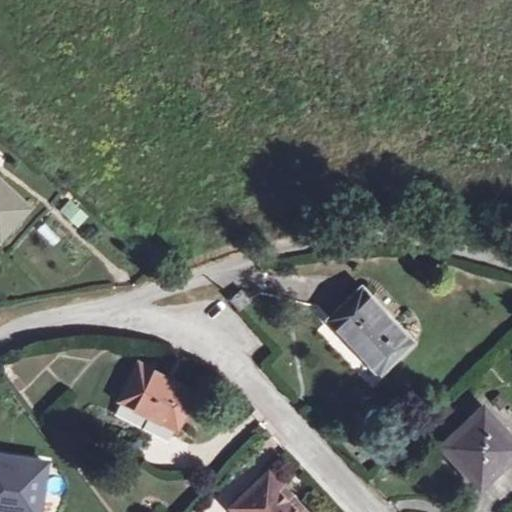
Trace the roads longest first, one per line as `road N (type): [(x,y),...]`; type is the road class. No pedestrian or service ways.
road 1 (unclassified): [(511,263),(408,235),(345,237),(266,250),(110,305)]
road 2 (residential): [(110,305),(187,328),(238,360),(374,511)]
